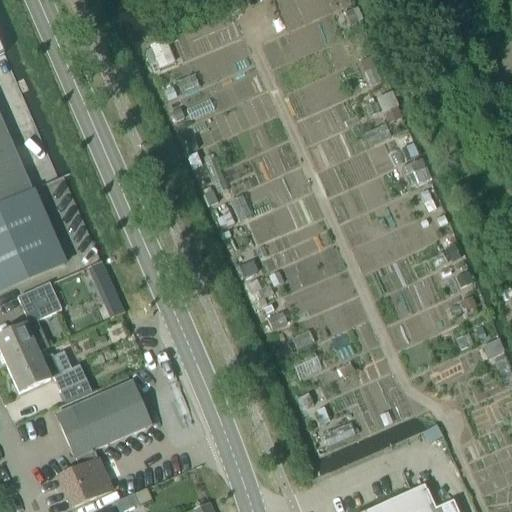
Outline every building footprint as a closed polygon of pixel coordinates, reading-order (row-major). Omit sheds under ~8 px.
[(0,293),(64,266),(31,191),(27,182),(53,170),(3,55),(0,56),(0,293)] [(26,326),(0,337),(0,352),(7,368),(38,354),(49,349),(46,342),(37,322),(55,314),(59,312),(60,312),(54,297),(48,285),(18,299),(23,311),(30,326),(27,328),(26,326)] [(38,354),(7,368),(19,395),(51,381),(54,379),(60,393),(69,389),(86,382),(79,368),(61,376),(53,357),(42,362),(38,354)] [(91,393),(86,382),(69,389),(70,391),(74,400),(91,393)] [(94,399),(56,416),(75,461),(76,460),(94,453),(152,427),(132,383),(94,399)] [(79,468),(56,479),(69,511),(70,511),(113,493),(99,460),(98,461),(94,453),(76,460),(79,468)] [(146,490),(110,506),(112,511),(126,511),(151,501),(146,490)] [(435,511),(426,492),(410,499),(381,511),(455,511),(452,503),(435,511)]
